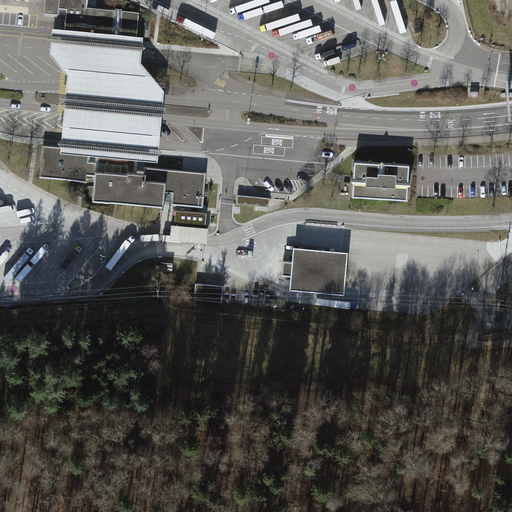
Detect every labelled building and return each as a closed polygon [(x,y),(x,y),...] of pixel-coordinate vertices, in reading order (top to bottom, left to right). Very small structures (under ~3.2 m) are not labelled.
[(65,31),(138,37),(140,13),(87,8),(88,0),(45,0),(44,15),(60,16),(60,9),(67,10),(65,31)] [(142,64),(144,38),(138,37),(65,31),(53,30),(50,56),(68,77),(62,147),(61,155),(91,157),(98,158),(139,162),(158,164),(165,92),(142,64)] [(43,146),(40,179),(88,183),(88,176),(95,176),(96,173),(127,175),(127,174),(138,175),(139,162),(98,158),(98,163),(90,162),(91,157),(61,155),(62,147),(43,146)] [(357,160),(356,197),(416,198),(417,161),(357,160)] [(204,209),(207,173),(145,168),(144,175),(147,176),(146,182),(167,184),(165,205),(204,209)] [(95,176),(93,203),(165,209),(165,205),(167,184),(146,182),(147,176),(144,175),(138,175),(127,174),(127,175),(96,173),(95,176)] [(270,208),(271,198),(239,195),(239,205),(270,208)] [(179,211),(178,223),(209,226),(210,214),(179,211)] [(178,223),(176,223),(174,239),(211,242),(213,226),(209,226),(178,223)] [(294,288),(349,293),(352,251),(298,246),(297,262),(286,261),(285,275),(295,276),(294,288)] [(196,293),(252,297),(253,288),(197,284),(196,293)]
